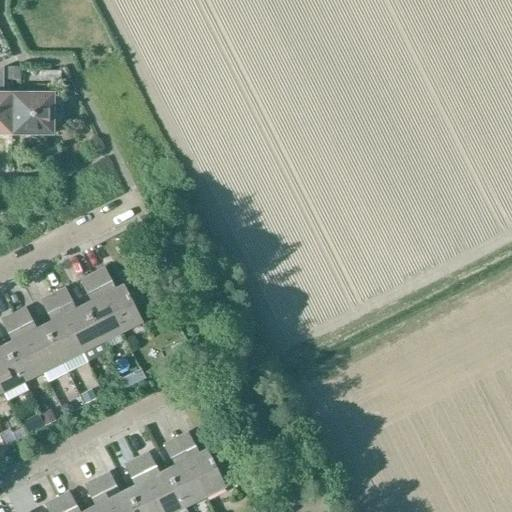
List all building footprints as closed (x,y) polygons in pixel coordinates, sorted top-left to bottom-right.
[(2,81),(10,81),(10,68),(2,68),(2,81)] [(10,68),(10,81),(18,81),(17,68),(10,68)] [(37,86),(37,94),(50,94),(50,86),(37,86)] [(17,100),(44,129),(51,129),(51,94),(50,94),(37,94),(17,94),(17,100)] [(3,100),(0,103),(0,135),(10,136),(10,100),(3,100)] [(17,100),(10,100),(10,136),(44,136),(44,129),(17,100)] [(46,161),(58,161),(58,149),(46,148),(46,161)] [(91,276),(121,333),(140,323),(122,286),(114,290),(104,269),(91,276)] [(91,276),(79,282),(90,303),(82,307),(104,350),(124,340),(121,333),(91,276)] [(53,295),(52,296),(86,363),(106,352),(104,350),(82,307),(75,311),(64,290),(53,295)] [(52,296),(40,302),(50,322),(42,327),(61,363),(66,373),(86,363),(52,296)] [(25,309),(12,316),(41,373),(46,383),(66,373),(61,363),(42,327),(35,330),(25,309)] [(0,321),(11,343),(3,347),(22,384),(41,373),(12,316),(0,321)] [(0,390),(2,394),(6,402),(26,392),(22,384),(3,347),(0,348),(0,390)] [(139,370),(120,380),(122,385),(124,389),(144,379),(139,370)] [(122,385),(120,380),(118,376),(105,383),(110,392),(122,385)] [(80,396),(85,405),(95,400),(91,391),(80,396)] [(64,416),(73,412),(71,407),(64,405),(60,407),(64,416)] [(44,426),(55,421),(50,410),(39,415),(44,426)] [(38,415),(18,425),(24,436),(43,426),(38,415)] [(0,433),(0,434),(6,446),(15,441),(9,429),(0,433)] [(187,433),(175,439),(204,497),(233,483),(235,477),(227,463),(223,461),(213,466),(205,451),(197,455),(187,433)] [(174,467),(166,471),(184,507),(204,497),(175,439),(163,445),(174,467)] [(147,454),(135,460),(161,511),(175,511),(184,507),(166,471),(157,475),(147,454)] [(133,487),(126,491),(137,511),(161,511),(135,460),(123,466),(133,487)] [(137,511),(126,491),(118,495),(108,473),(96,480),(112,511),(137,511)] [(87,511),(112,511),(96,480),(83,486),(94,507),(87,511)] [(77,511),(68,493),(56,500),(62,511),(87,511),(83,511),(77,511)] [(62,511),(56,500),(43,506),(46,511),(62,511)]
